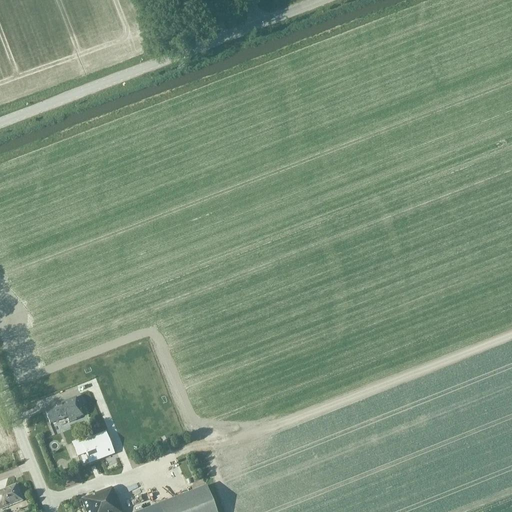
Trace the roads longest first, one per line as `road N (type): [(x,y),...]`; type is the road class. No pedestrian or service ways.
road 1 (unclassified): [(0,125),(259,27)]
road 2 (unclassified): [(51,511),(0,379)]
